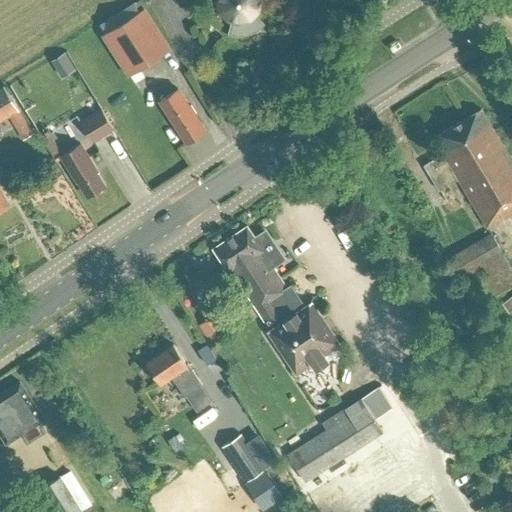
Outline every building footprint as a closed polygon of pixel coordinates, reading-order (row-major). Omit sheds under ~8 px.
[(264,22),(255,12),(257,10),(260,0),(216,0),(220,10),(228,18),(231,19),(227,32),(239,34),(256,30),(264,22)] [(145,6),(101,34),(120,63),(128,76),(130,74),(140,67),(170,48),(162,34),(155,22),(145,6)] [(203,69),(180,82),(204,127),(228,114),(203,69)] [(0,121),(10,116),(23,138),(33,133),(19,109),(4,85),(0,87),(0,121)] [(177,88),(159,99),(186,142),(205,130),(194,114),(196,113),(190,104),(189,105),(177,88)] [(92,141),(114,128),(102,107),(79,120),(92,141)] [(486,226),(511,210),(511,160),(481,108),(438,133),(442,140),(437,143),(442,153),(423,164),(435,185),(455,173),(486,226)] [(76,117),(63,122),(71,142),(83,137),(76,117)] [(45,141),(53,154),(60,149),(53,136),(45,141)] [(80,143),(61,155),(76,180),(78,181),(87,195),(104,185),(96,172),(98,172),(80,143)] [(0,209),(9,204),(0,189),(0,209)] [(289,291),(271,265),(283,257),(265,231),(255,238),(246,225),(213,247),(229,272),(231,271),(265,321),(267,319),(272,327),(268,330),(296,372),(311,362),(315,368),(327,359),(324,354),(339,343),(311,301),(303,306),(292,289),(289,291)] [(468,288),(509,264),(490,232),(450,255),(468,288)] [(222,306),(229,325),(246,318),(238,300),(222,306)] [(214,314),(199,323),(209,342),(224,333),(214,314)] [(173,343),(146,362),(160,382),(171,375),(185,396),(186,395),(196,410),(211,400),(201,385),(202,384),(188,362),(187,363),(173,343)] [(352,376),(363,393),(380,382),(369,365),(352,376)] [(457,369),(435,382),(453,410),(474,397),(457,369)] [(45,419),(19,380),(0,392),(0,432),(7,443),(23,433),(28,441),(41,432),(36,424),(45,419)] [(376,387),(360,397),(373,417),(389,408),(376,387)] [(242,398),(255,410),(263,401),(250,390),(242,398)] [(326,428),(288,453),(305,480),(328,466),(330,470),(345,461),(342,456),(382,431),(373,417),(360,397),(321,421),(326,428)] [(54,419),(75,431),(85,414),(65,402),(54,419)] [(179,433),(168,440),(174,451),(182,446),(178,440),(182,438),(179,433)] [(264,467),(241,433),(222,446),(245,479),(264,467)] [(265,469),(246,482),(263,507),(282,494),(265,469)] [(52,511),(83,511),(60,475),(38,489),(52,511)]
